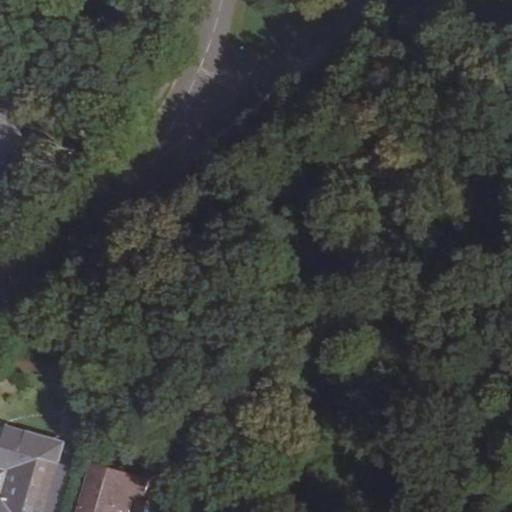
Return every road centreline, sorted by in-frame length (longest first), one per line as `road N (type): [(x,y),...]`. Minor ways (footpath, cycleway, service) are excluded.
road 1 (residential): [(152,153),(0,281)]
road 2 (residential): [(251,85),(354,0)]
road 3 (residential): [(213,45),(152,153)]
road 4 (residential): [(152,153),(251,85)]
